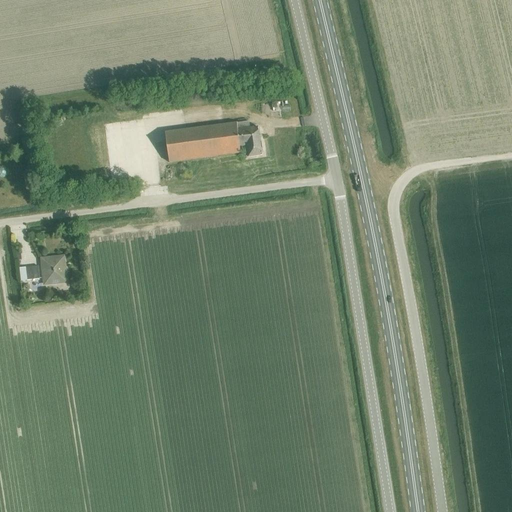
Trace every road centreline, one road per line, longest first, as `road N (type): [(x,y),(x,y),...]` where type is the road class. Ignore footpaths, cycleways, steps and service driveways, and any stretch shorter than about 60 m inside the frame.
road 1 (primary): [(416,511),(378,261),(319,0)]
road 2 (unclassified): [(0,223),(336,179)]
road 3 (unclassified): [(390,511),(336,179)]
road 4 (unclassified): [(441,511),(393,213),(398,186)]
road 5 (unclassified): [(336,179),(295,0)]
road 6 (track): [(398,186),(424,167),(511,155)]
